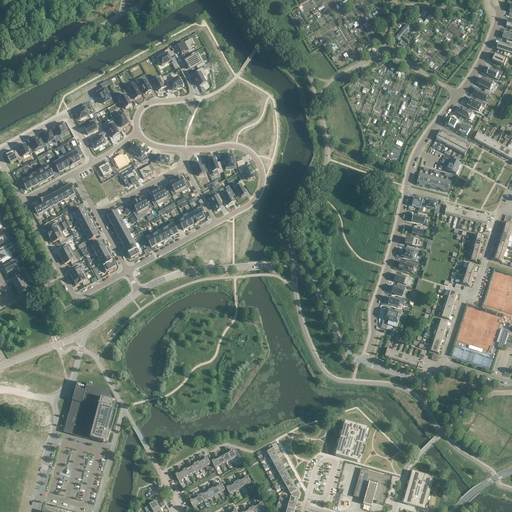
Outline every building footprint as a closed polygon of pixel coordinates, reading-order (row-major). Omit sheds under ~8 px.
[(395,38),(399,41),(411,28),(407,25),(395,38)] [(502,39),(509,41),(507,44),(511,45),(511,34),(505,32),(502,39)] [(177,45),(173,47),(178,55),(181,53),(182,55),(182,54),(184,53),(184,54),(192,50),(190,45),(193,43),(190,39),(178,46),(177,45)] [(511,47),(501,44),(498,50),(511,55),(511,47)] [(169,49),(151,59),(153,62),(158,60),(162,66),(171,61),(168,54),(171,53),(169,49)] [(504,67),(507,60),(496,55),(493,62),(504,67)] [(196,56),(185,61),(188,67),(190,66),(192,69),(196,67),(198,70),(206,65),(205,62),(200,64),(196,56)] [(196,76),(194,77),(199,87),(206,83),(202,77),(206,75),(202,68),(194,73),(196,76)] [(487,75),(498,81),(503,72),(497,69),(496,72),(490,69),(487,75)] [(145,80),(139,83),(145,94),(148,93),(148,94),(152,92),(147,84),(150,83),(146,75),(143,77),(145,80)] [(161,76),(152,81),(154,85),(153,85),(155,89),(156,88),(158,92),(164,88),(162,85),(165,84),(162,78),(161,76)] [(165,76),(162,78),(165,84),(167,88),(170,86),(172,91),(176,89),(178,88),(179,88),(178,88),(182,86),(181,85),(182,84),(180,81),(179,81),(178,78),(174,80),(173,78),(167,81),(165,76)] [(490,90),(493,84),(492,84),(494,81),(487,77),(485,80),(483,79),(479,85),(490,90)] [(127,86),(124,88),(129,95),(131,94),(135,100),(141,97),(134,85),(129,89),(127,86)] [(484,93),(476,89),(473,95),(485,101),(488,96),(489,96),(490,93),(485,90),(484,93)] [(105,90),(97,94),(103,104),(110,100),(105,90)] [(125,95),(117,100),(119,105),(122,103),(125,109),(132,106),(129,102),(130,101),(128,97),(127,98),(125,95)] [(478,103),(471,100),(471,101),(470,101),(468,104),(469,105),(468,106),(479,112),(482,106),(485,107),(486,104),(479,101),(478,103)] [(81,111),(76,113),(78,116),(77,117),(79,120),(89,115),(85,109),(87,108),(86,105),(79,108),(81,111)] [(469,109),(468,112),(461,108),(458,114),(470,120),(473,114),(471,113),(473,111),(469,109)] [(115,117),(113,119),(115,122),(118,121),(121,128),(122,127),(122,128),(125,126),(124,126),(125,126),(125,125),(127,124),(121,112),(114,115),(115,117)] [(451,118),(446,125),(454,130),(456,127),(459,128),(462,122),(459,121),(458,122),(451,118)] [(90,125),(84,129),(87,136),(98,130),(94,123),(96,122),(95,119),(89,122),(90,125)] [(105,124),(102,125),(109,138),(110,138),(109,136),(111,135),(113,138),(119,135),(117,131),(117,130),(117,131),(118,130),(115,125),(115,126),(114,126),(112,122),(106,125),(105,124)] [(58,133),(55,135),(56,136),(59,141),(60,143),(63,141),(60,137),(68,133),(63,124),(55,128),(58,133)] [(459,132),(467,136),(471,130),(462,125),(459,132)] [(50,131),(43,135),(47,144),(54,140),(56,143),(59,141),(56,136),(53,138),(50,131)] [(445,134),(440,131),(436,140),(441,143),(445,134)] [(98,139),(91,142),(94,147),(94,146),(95,149),(105,144),(102,137),(106,135),(104,132),(96,136),(98,139)] [(474,141),(479,143),(483,135),(479,133),(474,141)] [(445,134),(441,143),(445,145),(450,136),(445,134)] [(488,138),(483,135),(479,143),(484,146),(488,138)] [(450,136),(445,145),(450,148),(455,139),(450,136)] [(36,138),(30,142),(36,152),(45,146),(41,139),(38,141),(36,138)] [(493,140),(488,138),(484,146),(489,148),(493,140)] [(455,139),(450,148),(455,150),(460,142),(455,139)] [(498,143),(493,140),(489,148),(494,151),(498,143)] [(460,142),(455,150),(460,153),(464,144),(460,142)] [(503,146),(498,143),(494,151),(498,154),(503,146)] [(464,144),(460,153),(465,156),(469,147),(464,144)] [(25,145),(18,148),(23,157),(29,154),(30,155),(32,153),(29,147),(27,148),(25,145)] [(132,149),(131,151),(140,158),(139,160),(142,162),(146,156),(143,154),(145,152),(135,145),(134,145),(132,148),(132,149)] [(508,148),(503,146),(498,154),(503,156),(508,148)] [(511,151),(511,150),(508,148),(503,156),(508,159),(511,151)] [(13,151),(5,155),(10,164),(17,160),(19,163),(22,162),(17,152),(14,154),(13,151)] [(75,151),(69,154),(75,165),(75,164),(80,161),(75,151)] [(69,154),(64,157),(70,168),(75,165),(69,154)] [(123,154),(113,160),(116,164),(115,164),(117,168),(117,167),(118,169),(130,163),(126,155),(124,156),(123,154)] [(152,156),(151,162),(156,163),(168,165),(169,158),(157,156),(157,157),(152,156)] [(226,160),(225,160),(225,165),(226,165),(226,168),(236,167),(235,159),(232,159),(232,156),(230,156),(225,156),(226,160)] [(64,158),(59,161),(64,170),(69,167),(70,168),(64,157),(64,158)] [(218,174),(223,173),(220,164),(217,165),(214,158),(208,160),(212,172),(217,171),(218,174)] [(460,164),(451,160),(449,165),(458,169),(460,164)] [(59,161),(54,164),(59,173),(64,170),(59,161)] [(243,161),(237,163),(238,167),(241,174),(244,173),(247,181),(254,178),(249,166),(245,168),(244,165),(245,165),(243,161)] [(108,163),(98,168),(104,177),(113,172),(114,175),(116,173),(113,168),(111,169),(108,163)] [(200,163),(194,166),(199,176),(208,172),(204,165),(201,166),(200,163)] [(47,164),(42,167),(48,179),(54,176),(47,164)] [(458,169),(449,165),(446,170),(456,175),(458,169)] [(148,166),(139,171),(143,180),(153,174),(148,166)] [(43,170),(38,172),(43,183),(46,181),(46,180),(48,179),(42,167),(42,168),(43,170)] [(134,170),(132,171),(133,173),(123,178),(125,181),(124,181),(123,181),(126,186),(127,185),(129,188),(138,182),(137,180),(139,179),(134,170)] [(32,173),(31,173),(38,185),(40,183),(40,184),(43,183),(38,172),(33,175),(32,173)] [(31,173),(26,176),(32,187),(38,185),(31,173)] [(18,180),(18,181),(21,187),(22,187),(21,186),(24,185),(27,190),(32,187),(26,176),(18,180)] [(180,177),(175,180),(181,192),(189,188),(190,188),(186,181),(186,182),(184,183),(180,177)] [(109,190),(111,194),(112,193),(114,196),(120,192),(120,191),(123,190),(122,188),(124,187),(120,178),(117,180),(118,181),(108,186),(110,190),(109,190)] [(175,181),(169,183),(173,189),(170,191),(170,190),(173,197),(173,196),(181,192),(175,180),(175,181)] [(240,185),(235,188),(237,191),(236,192),(238,195),(239,195),(241,198),(247,194),(242,188),(245,186),(241,180),(238,183),(240,185)] [(70,185),(64,188),(70,199),(70,198),(75,195),(74,194),(75,193),(73,189),(72,190),(70,185)] [(228,191),(222,194),(224,198),(223,199),(225,202),(226,202),(228,205),(234,202),(230,195),(233,193),(229,186),(226,188),(228,191)] [(62,188),(58,190),(65,202),(70,199),(64,188),(62,189),(62,188)] [(156,190),(163,202),(171,198),(168,192),(167,192),(165,194),(162,188),(156,191),(156,190)] [(56,193),(54,194),(59,203),(64,200),(65,202),(58,190),(55,192),(56,193)] [(153,192),(151,194),(154,200),(151,201),(154,207),(155,207),(163,202),(156,190),(155,190),(153,192)] [(54,194),(48,197),(53,206),(59,203),(54,194)] [(216,197),(211,200),(213,204),(212,204),(214,208),(215,208),(217,212),(221,210),(220,209),(222,207),(220,204),(223,202),(219,194),(215,196),(216,197)] [(43,199),(49,210),(48,209),(53,206),(48,197),(43,200),(43,199)] [(138,200),(137,201),(144,213),(152,208),(149,202),(148,202),(149,202),(146,204),(143,198),(138,201),(138,200)] [(424,204),(421,203),(422,200),(414,198),(411,206),(423,209),(425,200),(424,204)] [(43,199),(37,202),(44,214),(44,213),(49,210),(43,199)] [(137,201),(132,204),(135,210),(133,211),(132,211),(136,217),(144,213),(137,201)] [(428,201),(426,208),(430,209),(432,210),(432,209),(435,210),(434,213),(434,214),(438,214),(440,206),(437,205),(437,203),(428,201)] [(38,203),(32,206),(35,211),(33,212),(32,212),(36,218),(44,214),(37,202),(38,203)] [(201,206),(193,211),(200,222),(199,222),(205,219),(202,213),(204,212),(204,213),(205,212),(201,206)] [(83,209),(72,215),(75,221),(86,214),(83,209)] [(111,214),(107,216),(110,221),(120,216),(120,215),(119,216),(116,211),(114,212),(114,211),(110,213),(111,214)] [(193,211),(188,214),(194,225),(200,222),(193,211)] [(427,218),(427,215),(420,213),(419,216),(413,215),(411,222),(424,225),(425,218),(427,218)] [(86,214),(75,221),(76,220),(79,225),(89,220),(86,214)] [(183,216),(189,228),(194,225),(188,214),(189,216),(184,218),(183,216)] [(120,216),(110,221),(112,226),(123,220),(120,216)] [(183,216),(174,221),(178,227),(180,225),(183,231),(189,228),(183,216)] [(89,220),(79,225),(81,230),(80,231),(81,231),(93,224),(91,221),(90,222),(89,220)] [(123,220),(112,226),(115,231),(125,225),(123,220)] [(167,226),(172,237),(178,234),(175,228),(178,227),(174,221),(171,222),(173,225),(168,227),(167,226)] [(53,229),(46,232),(49,238),(61,231),(57,223),(51,226),(51,227),(51,226),(53,229)] [(511,225),(505,223),(503,229),(511,231),(511,225)] [(93,224),(81,231),(83,236),(95,230),(94,228),(93,224)] [(125,225),(115,231),(118,235),(129,229),(128,230),(125,225)] [(167,226),(162,229),(168,240),(171,239),(170,238),(172,237),(167,226)] [(411,234),(422,237),(424,230),(427,231),(428,228),(421,226),(421,229),(413,227),(411,234)] [(129,229),(118,235),(120,240),(131,234),(129,229)] [(156,231),(162,242),(164,241),(164,242),(168,240),(162,229),(161,229),(162,230),(157,233),(156,231)] [(511,231),(503,229),(502,234),(510,237),(511,231)] [(95,230),(83,236),(84,237),(85,236),(87,241),(86,241),(88,244),(94,241),(92,239),(98,236),(95,230)] [(61,231),(49,238),(50,238),(53,243),(59,240),(60,242),(60,243),(66,239),(61,231)] [(156,231),(150,234),(157,245),(162,242),(156,231)] [(131,234),(120,240),(123,245),(134,239),(132,240),(129,235),(132,234),(131,234)] [(151,236),(146,239),(151,248),(157,245),(150,234),(151,236)] [(510,237),(502,234),(500,239),(509,242),(510,237)] [(404,245),(416,248),(417,243),(419,244),(420,242),(421,239),(415,237),(414,240),(406,238),(404,245)] [(134,239),(123,245),(125,250),(137,244),(134,239)] [(509,242),(500,239),(498,244),(507,247),(509,242)] [(94,241),(88,244),(92,253),(104,246),(101,241),(95,244),(94,241)] [(2,252),(0,252),(0,261),(0,262),(1,261),(2,263),(5,262),(5,261),(9,259),(7,256),(10,255),(7,250),(12,247),(10,244),(0,249),(0,250),(2,252)] [(64,250),(58,253),(60,256),(59,256),(61,259),(73,253),(69,245),(69,244),(62,248),(63,248),(64,250)] [(137,244),(125,250),(128,254),(137,249),(135,245),(137,244)] [(507,247),(498,244),(497,250),(505,252),(507,247)] [(104,246),(92,253),(95,252),(97,257),(107,251),(106,248),(105,249),(104,246)] [(409,248),(408,251),(403,250),(401,257),(404,257),(403,258),(407,259),(408,259),(412,260),(414,253),(417,254),(418,251),(409,248)] [(137,249),(128,254),(131,259),(134,257),(135,258),(138,256),(138,255),(140,254),(137,249)] [(505,252),(497,250),(495,255),(504,258),(505,252)] [(107,251),(97,257),(100,262),(99,262),(99,263),(109,257),(108,255),(109,255),(107,251)] [(73,253),(61,259),(62,263),(63,262),(64,264),(70,261),(72,264),(71,264),(78,261),(78,260),(77,261),(73,253)] [(504,258),(495,255),(493,260),(502,263),(504,258)] [(109,257),(99,263),(102,268),(112,262),(109,257)] [(407,264),(400,262),(398,266),(399,266),(398,268),(402,270),(401,271),(406,272),(406,271),(411,273),(413,266),(416,267),(417,264),(408,261),(407,264)] [(112,262),(102,268),(105,273),(108,272),(109,273),(112,271),(112,270),(115,268),(112,262)] [(13,263),(4,268),(7,274),(10,273),(14,271),(13,271),(17,269),(13,263)] [(476,266),(468,263),(466,269),(474,271),(476,266)] [(76,272),(70,275),(73,280),(85,274),(80,266),(81,266),(80,266),(74,269),(75,269),(76,272)] [(474,271),(466,269),(464,274),(473,277),(474,271)] [(85,274),(73,280),(76,286),(82,283),(83,285),(83,286),(89,282),(85,274)] [(396,275),(394,281),(406,285),(409,276),(403,274),(402,277),(396,275)] [(473,277),(464,274),(462,279),(471,282),(473,277)] [(12,280),(14,284),(16,289),(19,288),(21,291),(26,289),(27,289),(25,286),(20,276),(12,280)] [(471,282),(462,279),(461,284),(469,287),(471,282)] [(393,286),(391,293),(402,297),(405,287),(397,284),(396,287),(393,286)] [(447,296),(456,299),(458,294),(449,291),(447,296)] [(456,299),(447,296),(446,302),(454,304),(456,299)] [(390,298),(388,304),(398,308),(400,303),(403,304),(405,299),(398,297),(397,300),(390,298)] [(454,304),(446,302),(444,307),(452,310),(454,304)] [(452,310),(444,307),(442,312),(451,315),(452,310)] [(383,319),(388,321),(392,322),(397,323),(400,314),(401,315),(402,311),(395,309),(394,312),(387,310),(383,319)] [(451,315),(442,312),(440,317),(449,320),(451,315)] [(504,331),(504,333),(500,344),(499,348),(504,350),(505,346),(511,348),(511,336),(508,336),(510,333),(508,332),(504,331)] [(440,349),(431,346),(429,351),(438,354),(440,349)] [(419,359),(413,357),(411,366),(416,367),(417,363),(419,359)] [(77,382),(64,431),(107,443),(118,404),(110,391),(77,382)] [(345,422),(335,456),(357,462),(367,428),(345,422)] [(267,452),(270,457),(276,454),(273,449),(267,452)] [(233,450),(227,453),(231,460),(232,462),(236,460),(240,458),(237,451),(234,453),(233,450)] [(231,460),(227,453),(222,456),(226,463),(231,460)] [(279,459),(276,454),(270,457),(273,463),(279,459)] [(217,459),(220,465),(226,463),(222,456),(217,459)] [(204,459),(201,461),(205,467),(210,464),(206,457),(204,459)] [(217,459),(214,460),(211,462),(215,468),(220,465),(217,459)] [(282,464),(279,459),(273,463),(276,468),(282,464)] [(199,462),(196,463),(200,470),(205,467),(201,461),(199,462)] [(194,473),(200,470),(196,463),(193,465),(191,466),(194,473)] [(285,469),(282,464),(276,468),(278,473),(285,469)] [(189,476),(194,473),(191,466),(186,469),(189,476)] [(180,472),(184,479),(189,476),(186,469),(185,469),(183,471),(180,472)] [(288,475),(285,469),(278,473),(281,478),(288,475)] [(363,505),(371,507),(373,500),(376,501),(376,503),(383,506),(391,477),(361,469),(353,497),(361,499),(361,497),(365,498),(363,505)] [(412,471),(402,504),(407,505),(425,510),(434,478),(420,474),(412,471)] [(179,482),(184,479),(180,472),(178,474),(177,474),(175,475),(179,482)] [(291,480),(288,475),(281,478),(284,484),(291,480)] [(244,478),(242,479),(245,486),(251,483),(247,476),(244,478)] [(240,489),(245,486),(242,479),(239,481),(236,482),(240,489)] [(294,485),(291,480),(284,484),(287,489),(294,485)] [(234,484),(231,485),(235,492),(240,489),(236,482),(234,484)] [(218,485),(216,487),(219,493),(225,490),(221,484),(218,485)] [(229,495),(235,492),(231,485),(228,487),(228,486),(226,488),(229,495)] [(297,490),(294,485),(287,489),(290,494),(291,494),(292,496),(291,497),(298,499),(297,499),(298,500),(300,495),(297,490)] [(213,488),(210,490),(214,496),(219,493),(216,487),(213,488)] [(209,499),(214,496),(210,490),(208,491),(205,493),(209,499)] [(205,493),(200,496),(204,502),(209,499),(205,493)] [(198,505),(204,502),(200,496),(200,495),(197,497),(195,499),(198,505)] [(193,508),(198,505),(195,499),(192,500),(189,501),(193,508)] [(159,507),(156,501),(149,505),(146,506),(149,511),(150,511),(159,507)] [(259,504),(256,506),(259,511),(260,511),(265,509),(262,502),(259,504)]
